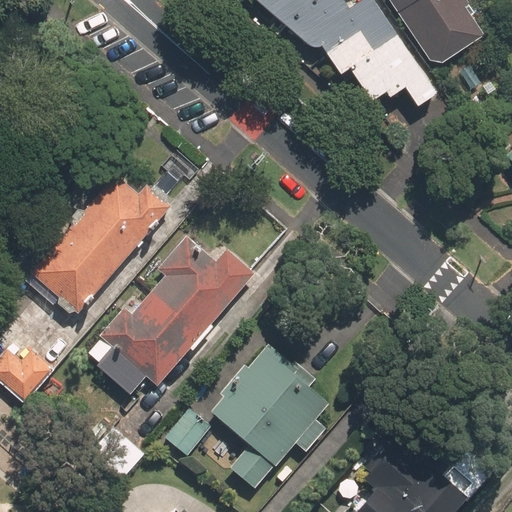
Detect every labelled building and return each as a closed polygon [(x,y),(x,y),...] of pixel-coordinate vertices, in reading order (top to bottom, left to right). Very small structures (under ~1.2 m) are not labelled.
[(411,110),(432,96),(368,0),(358,0),(345,9),(338,0),(247,0),(310,53),(315,49),(334,78),(345,70),(367,104),(380,95),(384,101),(399,91),(411,110)] [(385,0),(428,63),(439,66),(481,38),(468,19),(473,15),(463,0),(385,0)] [(511,147),(494,164),(511,182),(511,147)] [(75,317),(173,204),(147,182),(136,195),(113,176),(27,276),(75,317)] [(153,390),(252,275),(223,250),(212,262),(183,236),(79,357),(126,397),(141,379),(153,390)] [(16,336),(0,352),(0,385),(21,405),(53,371),(16,336)] [(226,470),(251,491),(291,445),(303,456),(324,431),(312,421),(326,405),(307,389),(313,381),(267,342),(204,415),(244,449),(226,470)] [(187,409),(162,441),(185,459),(210,427),(187,409)] [(144,455),(111,426),(88,453),(121,481),(144,455)] [(452,511),(490,469),(462,445),(447,462),(420,439),(407,455),(377,429),(327,488),(350,508),(345,511),(452,511)]
